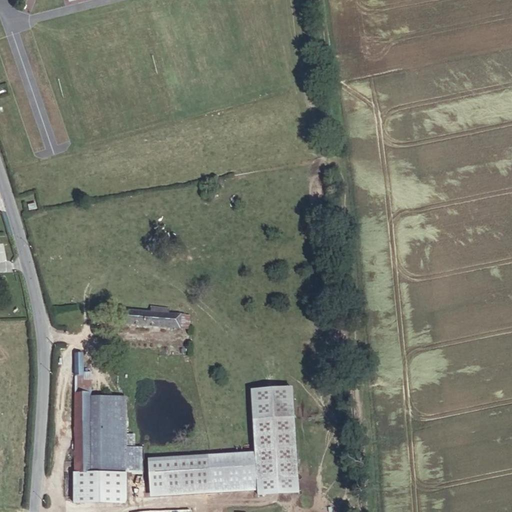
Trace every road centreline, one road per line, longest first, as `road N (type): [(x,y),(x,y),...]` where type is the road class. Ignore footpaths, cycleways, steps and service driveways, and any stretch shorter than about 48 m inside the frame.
road 1 (track): [(375,511),(319,0)]
road 2 (unclassified): [(34,511),(40,317),(0,175)]
